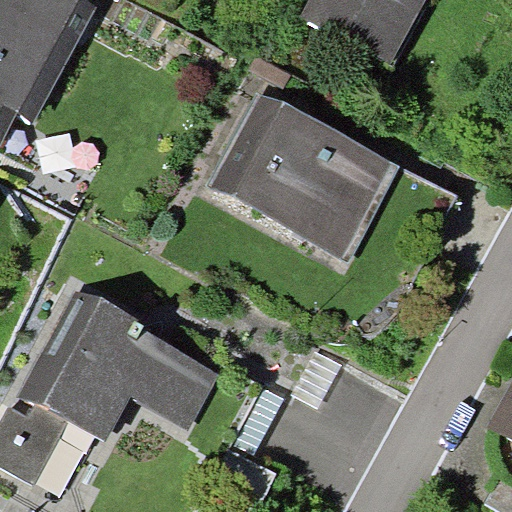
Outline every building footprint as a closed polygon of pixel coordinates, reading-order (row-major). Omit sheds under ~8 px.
[(99,14),(74,0),(0,0),(0,146),(27,160),(99,14)] [(320,0),(310,20),(407,70),(442,0),(320,0)] [(409,175),(265,99),(215,190),(361,266),(409,175)] [(230,377),(71,296),(0,437),(0,472),(78,511),(94,511),(143,416),(196,444),(230,377)] [(511,406),(493,439),(511,449),(511,406)]
